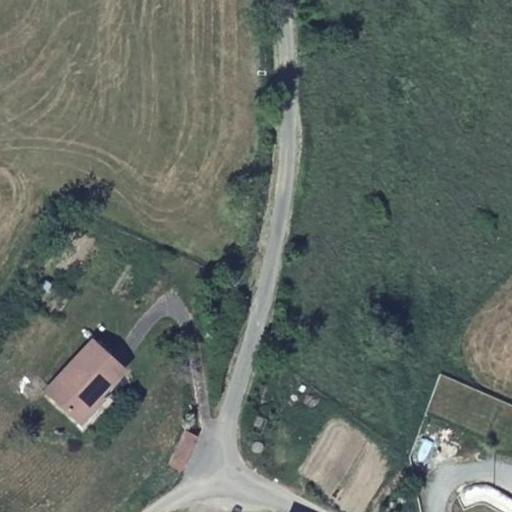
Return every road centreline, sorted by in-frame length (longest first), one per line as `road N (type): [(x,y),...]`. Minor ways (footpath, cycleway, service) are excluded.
road 1 (unclassified): [(283,0),(289,130),(280,218),(236,401),(215,453)]
road 2 (residential): [(215,453),(179,313),(157,311),(120,352)]
